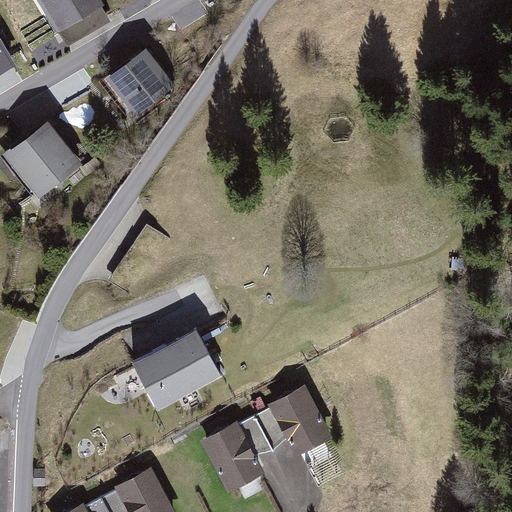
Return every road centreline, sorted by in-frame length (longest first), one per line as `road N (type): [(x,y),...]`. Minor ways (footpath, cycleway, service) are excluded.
road 1 (unclassified): [(12,511),(21,417),(50,309),(257,0)]
road 2 (residential): [(172,0),(0,108)]
